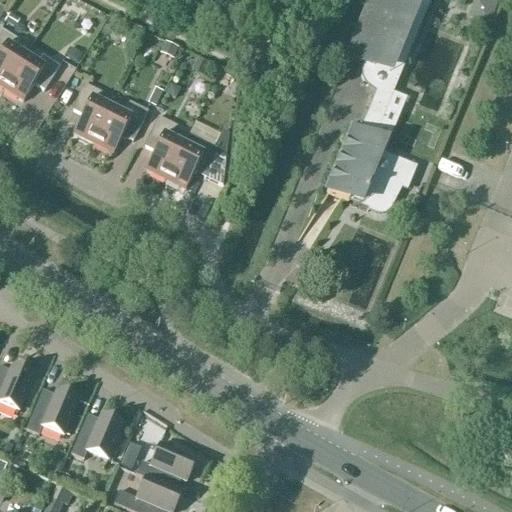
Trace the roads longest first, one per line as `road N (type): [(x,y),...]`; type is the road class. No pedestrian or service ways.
road 1 (residential): [(351,366),(231,314),(198,231),(0,125)]
road 2 (tertiary): [(286,433),(0,256)]
road 3 (residential): [(262,481),(0,317)]
road 4 (residential): [(511,410),(351,366)]
road 5 (tertiary): [(307,445),(424,511)]
